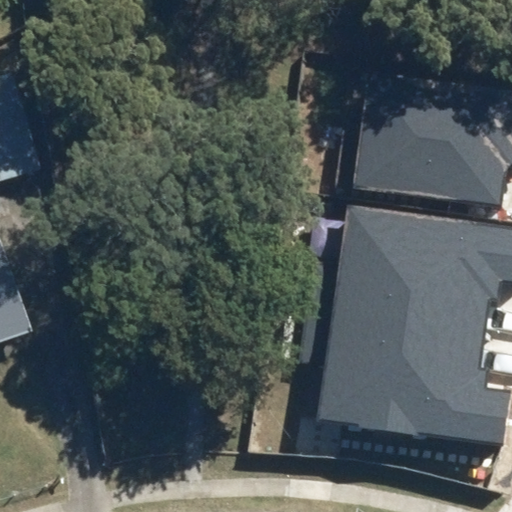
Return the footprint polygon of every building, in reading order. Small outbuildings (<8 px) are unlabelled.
[(511,83),(384,67),(369,187),(508,205),(511,171),(511,83)] [(7,84),(0,86),(0,176),(30,168),(7,84)] [(511,223),(364,204),(349,324),(487,342),(494,291),(504,292),(506,275),(511,275),(511,223)] [(0,268),(0,333),(22,325),(0,268)] [(349,324),(337,409),(511,430),(511,386),(492,385),(494,361),(485,360),(487,342),(349,324)]
